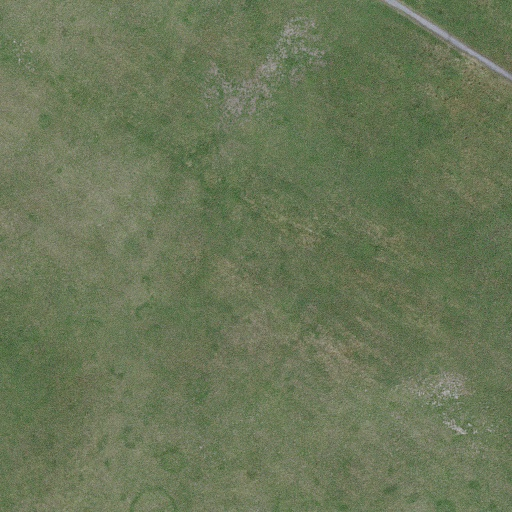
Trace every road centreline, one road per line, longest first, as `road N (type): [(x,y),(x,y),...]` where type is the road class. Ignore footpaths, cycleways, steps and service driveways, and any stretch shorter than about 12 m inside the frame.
road 1 (track): [(0,48),(431,218),(511,242)]
road 2 (track): [(511,83),(377,0)]
